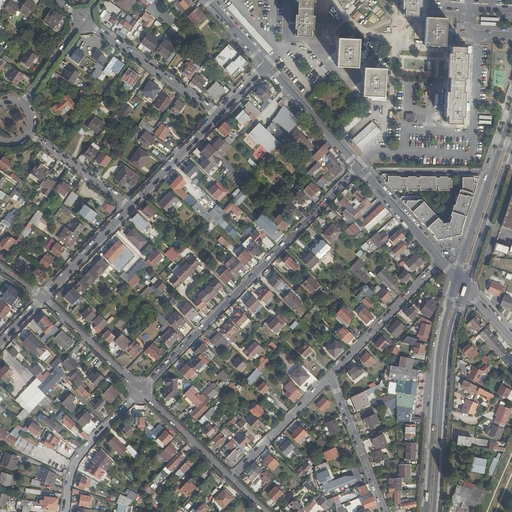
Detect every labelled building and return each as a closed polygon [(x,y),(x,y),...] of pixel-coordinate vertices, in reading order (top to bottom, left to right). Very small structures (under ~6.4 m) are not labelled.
[(28,0),(27,0),(20,11),(28,16),(36,5),(28,0)] [(115,0),(114,2),(127,11),(134,0),(115,0)] [(177,0),(174,3),(182,12),(192,3),(189,0),(177,0)] [(221,0),(267,50),(270,47),(227,0),(221,0)] [(314,30),(314,18),(315,16),(312,16),(313,2),(315,2),(315,0),(296,0),(297,1),(299,1),(298,15),(296,15),(295,29),(298,29),(297,31),(297,36),(311,37),(312,30),(314,30)] [(403,0),(403,9),(406,9),(405,16),(419,17),(420,10),(422,10),(422,0),(403,0)] [(4,9),(13,16),(20,7),(11,1),(4,9)] [(164,12),(153,2),(148,7),(159,17),(164,12)] [(358,21),(367,8),(361,3),(352,17),(358,21)] [(148,7),(146,10),(157,20),(159,17),(148,7)] [(188,16),(196,26),(206,17),(197,8),(188,16)] [(54,13),(47,23),(54,28),(57,24),(59,25),(62,24),(65,21),(64,17),(62,16),(63,15),(55,9),(53,12),(54,13)] [(171,27),(176,22),(165,11),(164,12),(159,17),(166,23),(171,27)] [(100,15),(103,22),(110,19),(107,12),(100,15)] [(147,22),(145,25),(149,28),(154,20),(150,17),(151,16),(146,13),(142,18),(147,22)] [(166,23),(159,17),(157,20),(154,24),(156,26),(159,22),(160,20),(165,24),(166,23)] [(426,17),(425,45),(445,46),(447,19),(426,17)] [(480,25),(496,25),(496,21),(499,21),(499,18),(480,17),(480,25)] [(130,30),(132,27),(130,26),(130,25),(130,24),(122,19),(119,23),(130,30)] [(141,42),(154,51),(161,41),(148,33),(141,42)] [(339,38),(338,66),(358,67),(360,40),(339,38)] [(157,52),(161,55),(162,54),(168,58),(177,47),(166,39),(157,52)] [(214,59),(235,80),(250,65),(229,44),(214,59)] [(462,124),(463,117),(465,117),(466,93),(464,92),(464,79),(467,79),(468,55),(466,54),(466,47),(452,47),(452,54),(449,54),(448,78),(450,78),(450,92),(448,92),(447,116),(448,116),(448,123),(462,124)] [(27,69),(37,56),(29,51),(20,64),(27,69)] [(96,51),(91,58),(101,65),(106,58),(96,51)] [(76,52),(70,61),(77,66),(83,57),(76,52)] [(124,65),(113,57),(106,68),(103,72),(107,75),(111,69),(118,73),(124,65)] [(190,78),(193,79),(196,74),(201,68),(195,64),(193,67),(187,63),(180,72),(190,78)] [(80,67),(88,73),(91,70),(82,64),(80,67)] [(319,68),(325,73),(328,70),(322,65),(319,68)] [(71,68),(64,78),(72,84),(73,84),(80,74),(71,68)] [(365,68),(363,96),(384,97),(386,69),(365,68)] [(16,85),(23,74),(15,69),(8,79),(16,85)] [(133,87),(139,77),(129,69),(122,79),(125,81),(133,87)] [(50,78),(60,84),(64,78),(55,72),(50,78)] [(191,82),(196,85),(201,88),(206,81),(196,74),(193,79),(191,82)] [(133,87),(125,81),(123,84),(123,86),(128,90),(131,90),(133,87)] [(153,86),(154,84),(150,82),(143,92),(153,99),(159,90),(153,86)] [(217,82),(208,91),(216,99),(225,90),(217,82)] [(269,91),(271,89),(266,84),(256,94),(264,102),(272,93),(269,91)] [(85,99),(85,98),(88,95),(87,94),(85,93),(81,90),(80,92),(79,94),(85,99)] [(171,100),(161,93),(157,99),(159,100),(155,106),(163,111),(171,100)] [(58,115),(61,113),(62,112),(61,111),(68,105),(69,106),(73,102),(68,95),(63,99),(64,100),(57,106),(56,105),(52,108),(58,115)] [(274,118),(272,121),(271,121),(270,122),(269,122),(269,123),(269,124),(268,125),(268,126),(266,130),(259,123),(248,134),(257,144),(259,143),(269,153),(279,142),(269,133),(270,131),(272,132),(272,133),(273,133),(275,133),(276,133),(277,133),(277,132),(277,131),(278,131),(278,130),(278,129),(277,127),(277,126),(276,125),(275,123),(277,121),(288,133),(297,124),(294,121),(301,114),(299,111),(294,115),(284,105),(286,103),(282,100),(278,104),(282,108),(275,118),(274,118)] [(99,103),(97,101),(90,110),(92,112),(95,109),(99,103)] [(73,102),(69,106),(71,108),(73,110),(77,107),(73,102)] [(249,102),(245,106),(246,107),(251,113),(256,117),(261,113),(249,102)] [(175,109),(173,112),(177,115),(182,108),(175,103),(173,106),(174,107),(173,108),(175,109)] [(132,109),(125,104),(116,115),(124,120),(132,109)] [(71,108),(69,106),(68,105),(61,111),(62,112),(61,113),(63,115),(71,108)] [(251,113),(246,107),(236,118),(245,126),(248,122),(246,121),(249,117),(248,116),(251,113)] [(362,111),(338,133),(342,137),(366,116),(362,111)] [(113,118),(121,124),(124,120),(116,115),(115,114),(113,118)] [(406,114),(406,121),(414,122),(415,114),(406,114)] [(478,124),(491,124),(491,116),(479,115),(478,124)] [(98,134),(105,124),(94,117),(88,126),(98,134)] [(152,132),(154,129),(142,120),(138,125),(151,134),(152,132)] [(224,122),(221,125),(229,133),(232,129),(224,122)] [(372,122),(352,140),(361,149),(381,131),(372,122)] [(170,131),(161,125),(154,135),(163,141),(170,131)] [(229,134),(230,134),(229,133),(221,125),(217,129),(225,137),(228,134),(229,134)] [(141,146),(144,148),(146,147),(151,141),(153,141),(155,138),(147,132),(146,134),(144,133),(140,139),(144,142),(141,146)] [(295,140),(298,143),(300,143),(312,154),(317,149),(300,133),(295,137),(295,140)] [(228,136),(224,141),(229,146),(230,145),(235,139),(234,137),(232,139),(228,136)] [(229,146),(224,141),(221,138),(212,146),(220,154),(221,155),(230,146),(229,146)] [(167,146),(174,151),(178,146),(171,142),(167,146)] [(314,154),(313,156),(318,162),(319,161),(328,151),(326,149),(328,147),(325,144),(314,154)] [(92,160),(98,151),(91,146),(84,155),(92,160)] [(206,158),(211,163),(220,154),(212,146),(204,155),(206,158)] [(140,169),(147,160),(150,156),(140,148),(130,162),(140,169)] [(37,164),(45,153),(41,150),(33,161),(37,164)] [(111,159),(102,153),(97,160),(106,166),(111,159)] [(160,153),(157,157),(163,162),(167,158),(160,153)] [(324,169),(327,172),(329,170),(336,163),(338,161),(330,153),(326,157),(331,161),(324,169)] [(3,169),(4,168),(7,170),(12,162),(4,156),(0,161),(0,165),(2,167),(2,168),(3,169)] [(211,163),(206,158),(199,165),(207,173),(214,165),(211,163)] [(248,161),(254,168),(257,165),(250,159),(248,161)] [(149,161),(147,160),(140,169),(142,170),(149,161)] [(318,162),(307,173),(310,176),(318,168),(319,169),(323,165),(319,161),(318,162)] [(336,163),(329,170),(335,177),(342,169),(336,163)] [(46,167),(44,165),(43,167),(39,164),(32,173),(37,176),(40,171),(46,175),(50,169),(46,167)] [(189,165),(183,172),(190,178),(196,172),(196,173),(199,170),(192,164),(190,166),(189,165)] [(139,177),(125,167),(116,179),(124,185),(126,181),(132,186),(139,177)] [(10,176),(20,182),(22,184),(24,182),(12,173),(10,176)] [(400,176),(387,176),(387,174),(383,174),(380,176),(393,190),(402,190),(402,189),(407,189),(407,190),(418,190),(418,189),(420,189),(420,190),(436,190),(436,189),(438,189),(438,190),(449,191),(449,187),(452,187),(452,177),(440,177),(440,178),(432,178),(432,177),(424,177),(424,178),(420,178),(416,178),(416,177),(408,177),(408,178),(400,178),(400,176)] [(468,213),(480,176),(470,175),(470,177),(462,176),(463,188),(460,190),(460,191),(455,205),(454,205),(451,215),(452,216),(450,222),(447,223),(447,226),(445,226),(444,223),(442,224),(440,221),(440,220),(422,200),(419,200),(419,197),(403,197),(401,198),(424,225),(425,225),(427,227),(429,230),(437,239),(440,239),(440,240),(458,236),(458,235),(461,234),(467,216),(466,216),(467,213),(468,213)] [(56,183),(46,176),(37,189),(47,195),(56,183)] [(180,176),(170,187),(176,193),(186,183),(180,176)] [(321,178),(316,183),(321,188),(326,183),(321,178)] [(62,180),(56,189),(65,196),(71,187),(62,180)] [(22,184),(20,182),(10,196),(13,198),(15,194),(22,184)] [(312,183),(305,190),(312,196),(318,190),(312,183)] [(208,191),(216,199),(223,192),(214,184),(211,187),(212,188),(208,191)] [(511,187),(499,225),(511,229),(511,227),(511,187)] [(245,195),(250,200),(253,197),(245,188),(241,192),(245,195)] [(346,199),(351,195),(346,189),(341,193),(346,199)] [(355,189),(351,193),(356,198),(364,207),(366,209),(371,205),(364,197),(362,198),(358,193),(359,192),(355,189)] [(307,197),(300,190),(293,197),(300,204),(301,203),(302,204),(304,202),(303,201),(307,197)] [(78,196),(72,192),(63,205),(69,209),(78,196)] [(179,201),(170,192),(159,203),(168,212),(176,204),(179,201)] [(234,199),(237,203),(245,195),(241,192),(234,199)] [(189,194),(183,200),(189,207),(196,201),(189,194)] [(344,198),(339,203),(344,207),(346,209),(349,205),(350,204),(344,198)] [(356,198),(353,201),(358,207),(361,210),(364,207),(356,198)] [(100,209),(110,214),(114,207),(105,202),(100,209)] [(291,218),(298,210),(291,203),(284,210),(288,213),(287,214),(291,218)] [(36,213),(38,210),(29,204),(28,207),(36,213)] [(84,204),(78,212),(92,222),(98,213),(84,204)] [(356,219),(364,226),(377,214),(378,215),(380,213),(383,216),(389,211),(382,204),(365,219),(361,215),(362,214),(359,211),(356,214),(354,217),(356,219)] [(63,205),(61,208),(69,214),(71,211),(69,209),(63,205)] [(155,211),(149,205),(142,211),(149,217),(155,211)] [(355,211),(349,205),(346,209),(354,217),(356,214),(354,212),(355,211)] [(356,219),(354,217),(346,209),(343,211),(343,212),(350,219),(348,221),(351,224),(356,219)] [(40,212),(38,210),(36,213),(29,222),(33,225),(34,226),(43,214),(40,212)] [(214,219),(217,222),(226,213),(223,210),(214,219)] [(377,214),(364,226),(368,231),(382,218),(383,219),(384,218),(383,217),(389,212),(389,211),(383,216),(380,213),(378,215),(377,214)] [(148,224),(149,223),(139,212),(132,219),(143,230),(145,228),(148,224)] [(160,225),(165,220),(160,215),(155,220),(160,225)] [(277,218),(273,222),(277,226),(281,230),(285,225),(286,226),(289,224),(280,215),(277,218)] [(8,229),(14,221),(8,217),(2,225),(8,229)] [(277,226),(273,222),(271,220),(270,219),(263,227),(270,234),(277,226)] [(77,235),(78,236),(85,226),(76,220),(69,229),(77,235)] [(355,236),(361,230),(354,223),(345,231),(348,235),(351,232),(355,236)] [(228,225),(224,229),(229,234),(233,230),(228,225)] [(331,242),(341,232),(333,225),(324,234),(331,242)] [(69,229),(66,227),(59,238),(71,247),(74,243),(72,242),(77,235),(69,229)] [(159,237),(161,234),(154,227),(151,230),(159,237)] [(133,229),(126,236),(139,249),(146,241),(133,229)] [(257,230),(250,237),(251,237),(254,241),(258,244),(263,240),(259,232),(257,230)] [(394,236),(393,235),(389,238),(391,240),(393,239),(394,239),(396,242),(397,243),(395,245),(390,249),(392,251),(395,248),(403,242),(401,240),(404,237),(399,231),(394,236)] [(145,236),(151,241),(154,238),(148,232),(145,236)] [(384,243),(385,242),(377,232),(370,239),(379,248),(384,243)] [(25,238),(21,235),(12,247),(16,250),(25,238)] [(225,248),(229,244),(221,236),(217,240),(225,248)] [(4,238),(0,243),(0,244),(6,249),(8,250),(11,246),(14,242),(8,237),(6,239),(4,238)] [(254,241),(251,237),(246,242),(244,245),(247,248),(255,256),(257,253),(260,255),(264,251),(253,241),(254,241)] [(311,250),(320,259),(331,248),(322,239),(311,250)] [(119,241),(104,256),(121,271),(135,256),(119,241)] [(494,242),(491,249),(505,254),(507,247),(494,242)] [(59,257),(65,249),(57,243),(51,251),(59,257)] [(389,254),(394,259),(400,253),(404,250),(405,251),(408,249),(403,243),(396,249),(395,248),(392,251),(389,254)] [(3,253),(0,257),(0,258),(3,261),(9,251),(8,250),(6,249),(4,252),(3,253)] [(149,259),(146,262),(147,263),(152,269),(163,257),(156,250),(148,258),(149,259)] [(243,252),(239,256),(238,258),(245,265),(252,257),(245,250),(243,252)] [(320,259),(311,250),(306,255),(307,255),(302,260),(314,272),(323,263),(320,259)] [(416,254),(406,263),(413,270),(423,262),(416,254)] [(47,269),(52,260),(46,255),(45,255),(39,263),(47,269)] [(194,270),(201,264),(193,256),(187,263),(181,269),(175,275),(170,281),(178,289),(183,283),(183,282),(189,276),(195,270),(194,270)] [(225,265),(235,275),(240,270),(240,271),(241,271),(242,271),(245,268),(233,256),(225,265)] [(360,269),(366,263),(363,261),(360,258),(351,267),(349,269),(355,274),(356,273),(360,269)] [(100,275),(108,267),(109,266),(102,259),(92,268),(100,275)] [(291,259),(287,263),(295,271),(296,270),(301,274),(304,271),(299,266),(291,259)] [(137,274),(147,263),(146,262),(144,260),(128,277),(125,280),(128,283),(137,274)] [(397,266),(392,273),(398,276),(402,269),(397,266)] [(41,282),(47,274),(37,268),(32,275),(41,282)] [(391,285),(396,281),(386,271),(383,268),(378,274),(381,277),(383,276),(391,285)] [(83,278),(90,285),(99,276),(92,269),(83,278)] [(360,269),(356,273),(366,284),(370,280),(361,272),(362,271),(360,269)] [(226,270),(220,276),(227,283),(233,277),(226,270)] [(406,271),(405,270),(399,277),(405,282),(411,276),(406,271)] [(125,280),(128,277),(122,271),(119,274),(125,280)] [(371,279),(362,271),(361,272),(370,280),(371,279)] [(137,274),(128,283),(132,286),(140,278),(137,274)] [(293,290),(276,274),(269,282),(278,291),(279,290),(286,296),(283,299),(294,310),(301,302),(291,292),(293,290)] [(378,274),(377,275),(390,288),(397,281),(396,281),(391,285),(383,276),(381,277),(378,274)] [(310,277),(303,284),(308,290),(309,289),(313,293),(319,286),(310,277)] [(204,290),(198,296),(199,297),(194,303),(201,310),(207,304),(206,303),(211,298),(212,299),(218,293),(217,292),(222,286),(215,278),(209,284),(210,285),(204,291),(204,290)] [(73,288),(78,293),(81,290),(83,292),(90,286),(82,279),(73,288)] [(166,286),(159,279),(153,285),(160,293),(166,286)] [(488,292),(499,296),(503,286),(492,282),(488,292)] [(375,296),(376,295),(366,285),(365,285),(364,286),(363,286),(363,287),(364,289),(357,296),(369,308),(374,303),(370,298),(372,296),(374,298),(375,298),(375,297),(375,296)] [(273,293),(265,286),(260,292),(259,291),(256,295),(265,303),(273,293)] [(1,298),(10,304),(14,298),(17,300),(19,297),(16,294),(18,292),(12,287),(10,290),(8,289),(1,298)] [(73,288),(65,296),(72,304),(81,295),(78,293),(73,288)] [(115,289),(105,299),(106,301),(109,303),(119,293),(115,289)] [(376,295),(385,303),(392,296),(385,289),(379,295),(377,293),(376,295)] [(303,300),(293,290),(291,292),(301,302),(303,300)] [(511,298),(505,295),(501,305),(510,309),(511,303),(511,298)] [(318,302),(321,304),(327,299),(324,296),(318,302)] [(253,313),(261,305),(253,297),(245,305),(253,313)] [(174,307),(177,304),(172,298),(169,301),(174,307)] [(430,316),(437,307),(432,304),(434,302),(431,300),(430,302),(428,301),(422,310),(424,312),(423,314),(427,316),(428,315),(430,316)] [(0,304),(0,316),(4,319),(11,309),(2,302),(0,304)] [(197,311),(187,302),(180,310),(189,319),(197,311)] [(314,315),(323,306),(321,304),(318,302),(312,309),(310,311),(314,315)] [(411,306),(418,313),(420,311),(419,309),(414,304),(411,306)] [(352,312),(345,305),(334,317),(342,324),(344,327),(346,328),(349,325),(348,323),(355,316),(354,315),(352,312)] [(418,313),(411,306),(404,314),(411,320),(418,313)] [(88,308),(82,315),(89,322),(95,315),(88,308)] [(364,308),(358,315),(366,323),(373,316),(364,308)] [(239,310),(236,314),(231,319),(242,329),(250,320),(239,310)] [(38,312),(32,322),(35,324),(42,314),(38,312)] [(186,322),(176,312),(167,321),(171,324),(176,329),(180,325),(182,326),(186,322)] [(160,314),(156,318),(163,325),(160,329),(163,332),(171,324),(167,321),(161,315),(160,314)] [(109,324),(113,319),(111,317),(107,322),(100,315),(94,322),(102,329),(108,323),(109,324)] [(46,333),(40,339),(45,344),(52,337),(59,329),(45,316),(37,324),(46,333)] [(276,334),(286,323),(278,316),(275,319),(275,318),(272,321),(273,322),(268,327),(276,334)] [(477,316),(469,322),(477,331),(484,325),(477,316)] [(112,339),(113,340),(120,333),(126,328),(128,325),(121,319),(116,325),(120,329),(113,335),(108,330),(102,336),(110,342),(112,339)] [(289,326),(291,329),(298,324),(296,321),(289,326)] [(223,331),(229,337),(230,336),(237,328),(231,322),(223,331)] [(402,329),(396,323),(395,323),(388,330),(397,338),(399,335),(397,333),(399,331),(402,329)] [(417,339),(425,342),(426,337),(427,337),(431,326),(422,323),(417,339)] [(346,328),(344,327),(343,328),(338,333),(348,343),(354,336),(346,328)] [(52,337),(54,339),(62,331),(59,329),(52,337)] [(170,329),(162,338),(170,346),(179,337),(170,329)] [(491,334),(486,329),(479,335),(486,343),(493,336),(494,336),(492,333),(491,334)] [(74,342),(62,331),(54,339),(66,350),(74,342)] [(221,351),(229,343),(219,333),(211,341),(221,351)] [(390,345),(393,341),(385,333),(375,344),(381,350),(389,343),(390,345)] [(115,342),(124,350),(126,349),(131,343),(123,335),(122,334),(115,342)] [(474,344),(480,337),(476,334),(470,340),(474,344)] [(498,342),(493,336),(486,343),(494,351),(502,344),(499,341),(498,342)] [(34,346),(30,350),(38,358),(47,349),(35,338),(31,343),(34,346)] [(329,347),(335,341),(332,339),(327,344),(329,347)] [(131,343),(126,349),(134,356),(142,348),(134,341),(131,343)] [(248,352),(246,354),(251,359),(262,348),(255,341),(247,350),(248,352)] [(329,347),(327,349),(334,357),(343,348),(335,341),(329,347)] [(153,343),(145,351),(148,354),(149,352),(156,359),(164,351),(162,348),(160,350),(153,343)] [(304,358),(310,353),(310,354),(313,351),(306,343),(298,352),(304,358)] [(423,354),(425,345),(415,343),(413,352),(423,354)] [(200,357),(200,358),(204,363),(206,365),(211,360),(204,354),(206,352),(205,350),(207,347),(204,344),(195,352),(200,357)] [(466,355),(467,354),(471,359),(478,354),(469,344),(462,350),(466,355)] [(501,359),(508,353),(504,348),(504,347),(502,344),(494,351),(501,359)] [(12,347),(9,351),(15,357),(18,353),(12,347)] [(369,367),(375,360),(367,352),(360,359),(369,367)] [(511,355),(509,352),(508,353),(501,359),(508,367),(511,363),(511,357),(510,356),(511,355)] [(75,366),(77,364),(70,356),(62,364),(70,371),(72,369),(75,366)] [(197,356),(195,359),(193,361),(189,365),(195,371),(196,372),(204,363),(200,358),(197,356)] [(399,367),(411,369),(413,358),(401,356),(399,367)] [(486,357),(485,356),(482,358),(487,364),(490,361),(486,357)] [(240,357),(233,364),(240,371),(247,364),(240,357)] [(257,369),(259,371),(269,361),(267,358),(260,365),(257,369)] [(23,365),(35,377),(40,373),(43,370),(38,364),(32,369),(25,362),(23,365)] [(181,368),(182,369),(190,377),(194,381),(196,378),(193,374),(195,371),(189,365),(187,363),(185,366),(184,365),(181,368)] [(0,376),(8,383),(11,380),(9,377),(13,373),(5,365),(0,370),(0,376)] [(418,370),(411,369),(399,367),(391,365),(389,375),(416,379),(418,370)] [(57,366),(54,369),(62,377),(65,374),(62,371),(60,369),(57,366)] [(299,367),(290,376),(300,386),(309,376),(299,367)] [(354,379),(363,373),(359,368),(357,369),(356,367),(348,372),(354,379)] [(478,369),(474,367),(468,378),(478,383),(484,372),(478,369)] [(190,377),(182,369),(179,371),(187,379),(190,377)] [(248,383),(260,372),(259,371),(257,369),(246,381),(248,383)] [(76,384),(73,388),(76,390),(80,386),(82,384),(80,383),(84,379),(79,373),(77,371),(71,378),(76,384)] [(88,378),(97,386),(104,378),(98,372),(95,375),(93,373),(88,378)] [(416,382),(416,379),(389,375),(389,378),(402,380),(407,381),(407,385),(405,394),(415,395),(417,382),(416,382)] [(112,380),(109,377),(106,380),(104,383),(107,386),(112,380)] [(20,396),(33,409),(38,404),(46,395),(37,387),(41,383),(37,378),(27,388),(25,391),(23,393),(20,396)] [(169,388),(163,395),(168,400),(177,391),(177,379),(168,379),(166,379),(165,381),(165,383),(166,384),(168,385),(169,385),(169,388)] [(203,392),(206,389),(205,387),(207,385),(200,379),(198,381),(197,380),(194,383),(203,392)] [(477,386),(464,380),(462,387),(465,388),(465,389),(470,391),(470,390),(474,392),(477,386)] [(263,382),(258,388),(264,393),(269,388),(263,382)] [(244,388),(251,394),(255,389),(248,383),(244,388)] [(225,387),(232,395),(233,394),(235,392),(227,385),(225,387)] [(233,394),(235,396),(244,387),(241,385),(235,392),(233,394)] [(499,389),(498,389),(496,392),(507,398),(511,390),(502,385),(500,388),(499,389)] [(80,386),(76,390),(86,401),(87,399),(91,395),(84,389),(80,386)] [(109,398),(108,400),(111,402),(120,393),(111,386),(104,394),(109,398)] [(294,386),(286,394),(292,400),(300,392),(294,386)] [(198,407),(206,398),(203,395),(202,393),(199,396),(201,397),(199,399),(194,394),(196,392),(191,387),(185,394),(198,407)] [(211,387),(203,395),(206,398),(207,396),(214,390),(211,387)] [(479,387),(475,396),(478,398),(480,393),(488,397),(490,394),(479,387)] [(353,397),(354,401),(358,410),(369,405),(366,397),(374,393),(372,388),(353,397)] [(207,396),(210,399),(211,400),(219,393),(218,392),(215,389),(214,390),(207,396)] [(61,399),(63,402),(72,393),(69,391),(61,399)] [(405,421),(411,421),(415,395),(405,394),(396,392),(396,398),(396,404),(396,408),(397,421),(405,421)] [(72,410),(77,406),(72,402),(76,397),(72,393),(63,402),(72,410)] [(46,395),(38,404),(41,406),(42,407),(46,403),(48,405),(52,401),(46,395)] [(33,409),(20,396),(16,401),(29,414),(30,412),(33,409)] [(198,407),(191,414),(196,419),(207,407),(205,405),(210,399),(207,396),(206,398),(198,407)] [(317,405),(323,411),(331,403),(324,397),(317,405)] [(396,404),(396,398),(381,404),(383,409),(393,405),(396,404)] [(93,408),(97,411),(106,402),(102,399),(96,405),(93,408)] [(461,412),(469,414),(472,405),(473,402),(466,399),(461,412)] [(30,412),(33,414),(41,406),(38,404),(33,409),(30,412)] [(254,415),(257,418),(262,413),(262,412),(264,410),(258,404),(253,409),(252,409),(250,411),(254,415)] [(511,410),(501,405),(496,415),(497,416),(494,422),(491,430),(488,428),(486,433),(499,439),(504,426),(511,410)] [(92,417),(85,410),(82,414),(84,416),(80,421),(84,426),(92,417)] [(63,425),(64,424),(66,423),(62,419),(65,417),(65,418),(67,416),(63,412),(57,419),(63,425)] [(231,422),(233,423),(236,420),(238,422),(237,424),(241,428),(246,423),(242,419),(243,418),(239,414),(231,422)] [(254,415),(247,422),(255,430),(259,426),(262,423),(257,418),(254,415)] [(366,423),(368,422),(370,428),(379,424),(376,415),(372,416),(368,417),(364,419),(366,423)] [(41,420),(58,433),(61,429),(58,427),(60,425),(56,422),(55,424),(44,416),(41,420)] [(70,430),(76,424),(75,423),(73,421),(72,420),(67,416),(65,418),(65,417),(62,419),(66,423),(64,424),(70,430)] [(140,424),(140,426),(144,426),(145,418),(136,417),(136,424),(140,424)] [(331,435),(339,431),(336,424),(337,424),(336,419),(326,423),(331,435)] [(130,422),(128,420),(120,428),(122,430),(130,422)] [(206,421),(200,428),(211,438),(217,432),(214,428),(208,423),(206,421)] [(411,421),(405,421),(405,439),(411,439),(411,435),(415,435),(415,421),(411,421)] [(28,429),(37,435),(41,428),(33,422),(28,429)] [(130,422),(122,430),(129,437),(137,429),(130,422)] [(232,424),(226,430),(233,436),(238,430),(232,424)] [(151,443),(164,429),(159,425),(146,438),(151,443)] [(306,432),(299,425),(290,435),(297,442),(306,432)] [(9,434),(4,429),(4,430),(0,426),(0,434),(4,439),(9,434)] [(9,434),(4,439),(36,458),(45,445),(16,428),(9,434)] [(86,440),(89,437),(83,431),(81,434),(86,440)] [(165,431),(159,438),(166,445),(173,437),(165,431)] [(244,435),(252,442),(255,439),(247,431),(244,435)] [(218,446),(226,438),(225,437),(223,439),(220,436),(222,434),(221,433),(213,441),(218,446)] [(383,434),(372,439),(376,449),(387,444),(383,434)] [(470,446),(471,437),(459,435),(457,444),(469,446),(470,446)] [(58,445),(53,443),(54,442),(56,438),(52,436),(51,438),(48,437),(44,444),(55,450),(58,445)] [(139,455),(129,445),(125,448),(114,437),(109,443),(121,455),(126,450),(135,459),(139,455)] [(323,447),(328,445),(320,437),(316,441),(323,447)] [(234,442),(238,446),(240,445),(233,438),(227,444),(230,447),(232,450),(235,447),(232,444),(234,442)] [(299,449),(303,444),(306,441),(305,439),(303,438),(300,441),(298,443),(296,446),(299,449)] [(287,456),(295,447),(287,439),(284,442),(285,443),(283,445),(279,449),(287,456)] [(75,440),(74,441),(72,443),(79,448),(82,445),(75,440)] [(489,449),(504,451),(505,448),(497,447),(498,443),(490,442),(489,449)] [(415,443),(407,443),(406,459),(415,460),(415,447),(414,447),(415,443)] [(171,444),(160,455),(167,461),(171,457),(173,459),(179,453),(177,451),(177,450),(171,444)] [(240,445),(238,446),(227,458),(230,462),(239,453),(241,454),(245,450),(240,445)] [(335,448),(324,453),(327,461),(339,456),(335,448)] [(106,472),(114,461),(102,450),(93,463),(94,463),(106,472)] [(373,453),(377,463),(386,459),(384,455),(383,455),(381,450),(373,453)] [(14,468),(18,457),(6,452),(2,464),(14,468)] [(183,457),(179,453),(166,466),(170,470),(183,457)] [(487,475),(493,477),(503,454),(499,453),(496,459),(494,458),(487,475)] [(270,454),(263,461),(272,469),(278,463),(270,454)] [(313,464),(315,454),(312,454),(312,455),(310,458),(307,455),(306,457),(309,461),(313,464)] [(484,472),(486,460),(474,458),(472,470),(484,472)] [(189,459),(176,473),(177,474),(178,473),(182,477),(186,472),(185,471),(193,463),(189,459)] [(308,475),(311,472),(312,468),(313,464),(309,461),(303,467),(302,467),(298,471),(296,474),(299,477),(302,474),(304,476),(306,474),(308,475)] [(336,481),(332,473),(328,463),(327,463),(326,462),(322,463),(316,466),(315,475),(324,497),(327,500),(334,497),(332,495),(349,488),(345,478),(336,481)] [(106,472),(94,463),(88,471),(100,480),(101,479),(106,472)] [(253,482),(258,477),(266,468),(262,464),(259,467),(254,463),(250,467),(252,469),(255,471),(250,477),(249,478),(253,482)] [(400,478),(403,478),(410,478),(410,464),(399,464),(399,478),(395,478),(395,491),(401,491),(400,478)] [(44,469),(39,481),(40,481),(51,485),(55,474),(44,469)] [(275,477),(267,469),(260,477),(263,479),(266,482),(268,484),(275,477)] [(158,485),(166,474),(161,470),(153,480),(158,485)] [(0,483),(9,487),(13,476),(2,472),(0,478),(0,477),(0,483)] [(90,488),(92,479),(83,474),(79,487),(85,489),(86,487),(90,488)] [(260,479),(258,477),(253,482),(251,483),(254,486),(260,479)] [(387,498),(395,498),(395,491),(395,478),(392,478),(389,478),(389,494),(387,494),(387,498)] [(488,489),(460,479),(451,502),(452,502),(451,504),(455,506),(455,505),(466,509),(467,508),(468,508),(470,505),(475,508),(479,509),(488,489)] [(173,486),(176,489),(178,488),(181,484),(177,481),(173,486)] [(181,490),(187,497),(196,488),(189,481),(181,490)] [(302,485),(309,491),(313,487),(307,481),(304,483),(302,485)] [(291,492),(294,494),(300,488),(302,486),(299,484),(291,492)] [(369,492),(366,484),(358,487),(361,495),(369,492)] [(276,486),(268,494),(276,502),(283,494),(276,486)] [(151,498),(155,494),(149,488),(145,491),(151,498)] [(133,500),(138,495),(131,490),(127,497),(133,500)] [(224,490),(215,499),(224,507),(232,498),(224,490)] [(395,505),(402,504),(407,503),(407,500),(401,501),(401,491),(395,491),(395,498),(395,505)] [(8,495),(0,492),(0,504),(5,507),(8,495)] [(330,503),(327,500),(324,497),(320,493),(316,497),(319,500),(317,502),(324,509),(327,506),(330,503)] [(120,494),(117,503),(123,505),(127,507),(133,500),(127,497),(120,494)] [(89,506),(89,503),(92,503),(92,499),(90,499),(90,497),(81,495),(80,505),(89,506)] [(368,498),(371,506),(376,504),(373,496),(368,498)] [(334,497),(327,500),(330,503),(327,506),(329,508),(335,502),(334,497)] [(302,511),(304,510),(305,509),(294,499),(289,504),(294,509),(291,511),(302,511)] [(312,508),(317,502),(314,499),(309,505),(312,508)] [(57,511),(57,504),(40,502),(39,505),(44,505),(43,509),(57,511)] [(329,508),(332,511),(337,511),(336,507),(335,502),(329,508)] [(446,511),(473,511),(475,508),(470,505),(468,508),(467,508),(466,509),(455,505),(455,506),(451,504),(452,502),(451,502),(446,511)] [(206,511),(205,511),(208,508),(204,503),(194,511),(206,511)]
